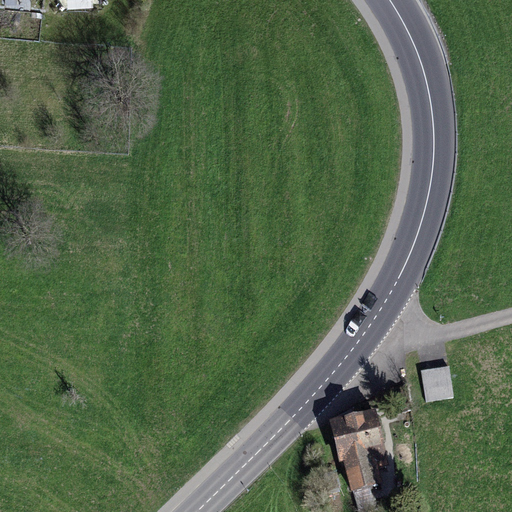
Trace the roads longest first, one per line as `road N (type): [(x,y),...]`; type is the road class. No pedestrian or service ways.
road 1 (secondary): [(390,0),(410,27),(434,108),(433,183),(410,260),(367,333)]
road 2 (secondary): [(367,333),(200,511)]
road 3 (residential): [(367,333),(416,340),(511,318)]
